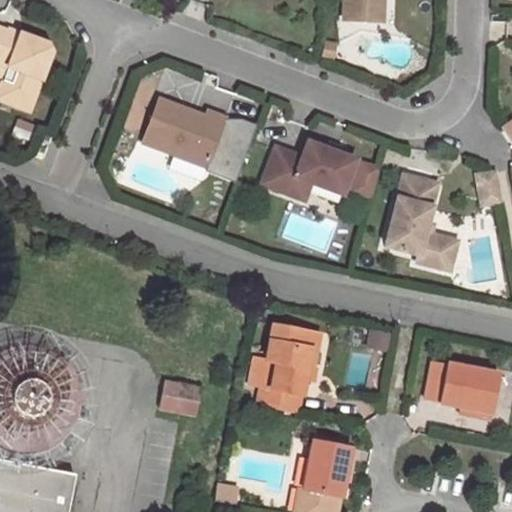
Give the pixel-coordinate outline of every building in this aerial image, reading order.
[(370,22),(371,0),(340,0),(339,20),(370,22)] [(0,67),(5,69),(10,71),(5,84),(0,82),(0,103),(26,113),(50,48),(6,31),(4,37),(0,35),(0,67)] [(5,69),(0,81),(0,82),(5,84),(10,71),(5,69)] [(144,145),(208,168),(224,120),(207,115),(206,118),(159,101),(144,145)] [(292,187),(308,192),(311,183),(342,194),(355,160),(337,153),(325,149),(307,142),(302,157),(275,148),(262,184),(289,194),(292,187)] [(325,149),(337,153),(339,148),(327,143),(325,149)] [(371,198),(379,169),(359,164),(355,181),(362,183),(359,195),(371,198)] [(476,176),(479,193),(486,192),(488,204),(501,202),(496,172),(476,176)] [(438,184),(403,175),(384,246),(418,255),(416,263),(434,267),(441,238),(430,235),(425,234),(427,224),(438,184)] [(362,183),(355,181),(352,193),(359,195),(362,183)] [(289,194),(305,200),(308,192),(292,187),(289,194)] [(486,192),(479,193),(481,205),(488,204),(486,192)] [(433,225),(427,224),(425,234),(430,235),(433,225)] [(457,242),(441,238),(434,267),(449,272),(457,242)] [(261,389),(257,407),(292,414),(296,396),(300,397),(309,353),(314,354),(317,337),(273,328),(266,361),(254,359),(248,386),(261,389)] [(459,410),(489,416),(497,377),(446,366),(446,367),(432,364),(423,401),(438,404),(438,405),(459,410)] [(162,383),(158,410),(194,418),(199,391),(162,383)] [(458,416),(488,422),(489,416),(459,410),(458,416)] [(331,511),(335,497),(339,498),(349,450),(311,443),(302,490),(305,491),(301,511),(331,511)] [(0,511),(66,511),(73,476),(0,461),(0,511)] [(242,489),(222,486),(219,501),(239,505),(242,489)] [(302,490),(299,490),(294,511),(301,511),(305,491),(302,490)]
